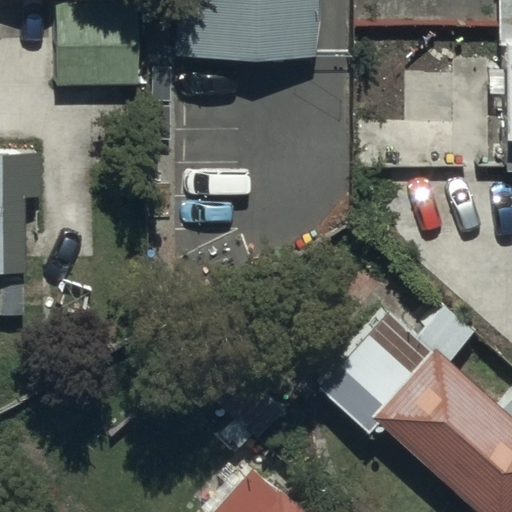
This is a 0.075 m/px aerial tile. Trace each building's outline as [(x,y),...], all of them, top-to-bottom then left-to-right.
[(170,0),(171,55),(312,54),(311,0),(170,0)] [(511,0),(498,0),(499,22),(511,22),(511,0)] [(40,99),(126,98),(126,13),(40,13),(40,99)] [(511,31),(482,31),(483,156),(511,156),(511,31)] [(0,286),(6,287),(5,213),(21,213),(21,160),(5,160),(0,160),(0,286)] [(369,451),(376,444),(452,511),(511,511),(511,402),(494,423),(439,374),(468,341),(409,289),(311,399),(369,451)] [(180,388),(249,449),(273,422),(205,361),(180,388)] [(272,511),(237,481),(209,511),(272,511)]
